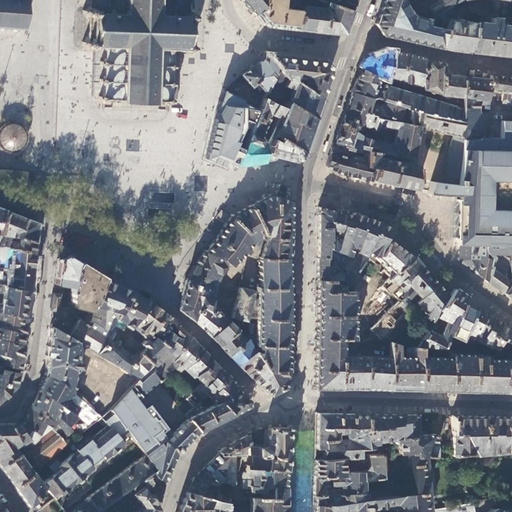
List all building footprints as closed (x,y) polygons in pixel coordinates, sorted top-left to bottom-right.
[(15,31),(17,32),(17,29),(24,29),(27,0),(0,0),(0,27),(2,27),(1,30),(4,31),(4,28),(15,28),(15,31)] [(88,0),(88,8),(87,8),(87,9),(85,9),(85,11),(83,11),(83,15),(85,15),(85,17),(86,17),(85,32),(85,41),(84,41),(83,44),(82,43),(81,48),(83,48),(83,49),(85,49),(85,51),(89,51),(90,49),(92,49),(95,49),(95,48),(103,48),(102,62),(98,62),(98,67),(102,67),(102,79),(98,79),(97,84),(102,85),(101,97),(97,97),(97,101),(101,101),(101,109),(104,109),(104,101),(165,103),(164,111),(167,111),(168,103),(171,103),(171,99),(167,99),(168,86),(172,86),(172,81),(168,81),(168,68),(173,68),(173,64),(169,63),(169,51),(177,51),(177,52),(180,52),(180,53),(182,53),(182,54),(187,54),(187,52),(188,52),(188,50),(190,50),(190,46),(189,46),(189,44),(187,44),(188,36),(188,21),(190,21),(190,19),(192,19),(192,15),(190,15),(190,13),(188,13),(188,11),(186,11),(187,3),(191,3),(190,0),(88,0)] [(241,0),(242,1),(243,0),(246,0),(261,13),(261,8),(261,0),(241,0)] [(294,32),(301,11),(280,9),(281,0),(261,0),(261,8),(261,13),(255,18),(265,29),(294,32)] [(354,0),(281,0),(280,9),(301,11),(304,0),(310,0),(350,15),(354,0)] [(346,28),(350,15),(310,0),(304,0),(301,11),(294,32),(313,34),(340,36),(345,32),(346,28)] [(400,5),(406,4),(413,0),(382,0),(382,3),(375,23),(375,25),(398,12),(397,9),(400,5)] [(441,0),(429,7),(433,16),(450,6),(460,0),(441,0)] [(479,0),(463,0),(464,0),(463,1),(464,4),(465,5),(468,6),(470,13),(477,14),(479,0)] [(479,0),(477,14),(475,24),(469,51),(477,52),(500,55),(511,56),(511,3),(489,0),(479,0)] [(398,12),(375,25),(377,29),(379,32),(402,19),(403,20),(409,20),(412,18),(412,17),(409,11),(406,4),(400,5),(397,9),(398,12)] [(433,16),(429,7),(412,17),(412,18),(409,20),(403,20),(402,19),(379,32),(380,34),(390,36),(413,41),(439,46),(446,21),(450,6),(433,16)] [(446,21),(439,46),(451,48),(469,51),(475,24),(455,19),(454,22),(446,21)] [(386,80),(391,52),(383,52),(373,55),(369,56),(366,61),(361,69),(379,76),(386,80)] [(422,90),(425,59),(410,56),(391,52),(386,80),(422,90)] [(279,66),(271,56),(267,56),(263,55),(241,74),(250,87),(256,84),(263,95),(279,66)] [(303,87),(320,99),(330,69),(328,66),(326,62),(298,59),(271,56),(279,66),(289,77),(295,82),(298,77),(309,79),(303,87)] [(441,95),(443,74),(443,64),(434,62),(425,59),(422,90),(441,95)] [(261,99),(263,99),(277,105),(280,99),(277,98),(284,85),(292,88),(287,102),(313,119),(317,109),(320,99),(303,87),(295,82),(289,77),(279,66),(263,95),(261,99)] [(379,76),(361,69),(358,74),(355,80),(353,87),(351,93),(371,99),(371,98),(382,102),(384,92),(375,89),(379,76)] [(462,98),(463,77),(454,75),(443,74),(441,95),(444,96),(445,91),(450,91),(450,97),(462,98)] [(511,78),(503,77),(488,75),(488,80),(488,90),(502,92),(501,104),(511,104),(511,78)] [(488,104),(488,90),(488,80),(474,78),(463,77),(462,98),(462,102),(462,109),(478,109),(478,104),(488,104)] [(385,88),(384,92),(382,102),(384,102),(384,103),(403,109),(403,107),(407,108),(461,123),(462,111),(385,88)] [(234,165),(257,112),(244,102),(244,99),(224,90),(219,104),(207,157),(225,164),(230,165),(234,165)] [(371,99),(351,93),(349,100),(346,108),(380,118),(381,115),(399,120),(400,117),(403,109),(384,103),(383,108),(370,104),(371,99)] [(279,106),(277,105),(263,99),(257,112),(234,165),(249,164),(263,162),(265,153),(268,144),(270,139),(272,134),(277,123),(279,118),(284,108),(279,106)] [(309,134),(313,119),(287,102),(286,102),(285,104),(284,108),(279,118),(289,122),(286,127),(277,123),(272,134),(278,138),(302,152),(303,151),(309,134)] [(380,118),(346,108),(344,113),(342,119),(360,125),(376,131),(377,126),(395,131),(399,120),(381,115),(380,118)] [(403,118),(400,117),(399,120),(395,131),(394,135),(394,142),(397,143),(396,146),(393,156),(402,158),(413,160),(417,132),(423,133),(424,128),(452,135),(448,154),(460,157),(462,138),(462,137),(459,135),(461,126),(461,123),(407,108),(410,124),(402,121),(403,118)] [(478,109),(462,109),(462,111),(461,123),(461,126),(478,128),(478,131),(488,131),(489,114),(478,114),(478,109)] [(360,125),(342,119),(339,128),(333,143),(365,151),(377,153),(384,155),(384,154),(393,156),(396,146),(375,141),(375,140),(362,138),(362,136),(360,136),(356,133),(360,125)] [(460,157),(457,185),(430,181),(430,188),(430,192),(458,194),(458,198),(457,198),(456,206),(456,210),(455,239),(456,239),(456,243),(458,244),(484,244),(488,249),(494,254),(511,254),(511,251),(511,249),(511,245),(511,241),(511,240),(511,120),(510,121),(501,121),(501,138),(492,138),(479,137),(479,139),(462,138),(460,157)] [(23,147),(19,125),(0,129),(5,151),(23,147)] [(478,128),(461,126),(459,135),(462,137),(479,137),(492,138),(492,131),(488,131),(478,131),(478,128)] [(301,155),(302,152),(278,138),(276,141),(270,139),(268,144),(265,153),(276,156),(283,158),(293,160),(301,155)] [(365,151),(333,143),(331,148),(329,154),(364,161),(365,151)] [(374,169),(371,180),(393,185),(416,190),(417,186),(418,181),(416,161),(413,160),(402,158),(402,160),(404,161),(404,164),(376,158),(377,153),(365,151),(364,161),(364,167),(374,169)] [(276,156),(265,153),(263,162),(275,159),(276,156)] [(364,161),(329,154),(325,167),(342,174),(344,174),(349,175),(371,180),(374,169),(364,167),(364,161)] [(261,198),(249,205),(263,235),(267,235),(262,250),(259,257),(289,258),(289,252),(289,243),(290,216),(290,200),(280,197),(269,194),(261,198)] [(239,210),(230,215),(252,241),(263,235),(249,205),(239,210)] [(318,208),(318,216),(329,217),(329,230),(339,231),(343,214),(335,212),(331,211),(318,208)] [(15,237),(35,241),(37,223),(18,216),(5,210),(1,222),(0,226),(0,234),(10,236),(11,230),(13,230),(13,232),(15,232),(14,237),(15,237)] [(354,213),(353,216),(349,237),(344,253),(344,255),(348,257),(353,241),(359,243),(367,218),(362,216),(360,215),(354,213)] [(348,215),(343,214),(339,231),(338,238),(335,251),(344,253),(349,237),(353,216),(348,215)] [(215,237),(238,256),(252,241),(230,215),(222,226),(214,236),(215,237)] [(317,234),(317,250),(331,250),(334,253),(335,251),(338,238),(335,238),(335,239),(334,239),(334,241),(328,241),(329,230),(329,217),(318,216),(317,234)] [(372,219),(367,218),(359,243),(355,253),(364,257),(367,252),(380,222),(372,219)] [(385,224),(380,222),(367,252),(377,258),(386,238),(391,227),(385,224)] [(0,247),(33,253),(34,247),(35,241),(15,237),(15,240),(16,241),(16,244),(9,243),(10,236),(0,234),(0,247)] [(210,243),(203,251),(218,258),(218,257),(230,265),(238,256),(215,237),(210,243)] [(393,243),(386,238),(377,258),(382,263),(385,258),(388,261),(386,263),(388,265),(387,266),(394,273),(413,257),(393,243)] [(355,253),(359,243),(353,241),(348,257),(352,258),(355,253)] [(484,244),(458,244),(458,261),(487,282),(490,269),(493,259),(491,258),(484,258),(484,244)] [(8,287),(29,290),(31,291),(33,270),(34,253),(33,253),(0,247),(0,266),(4,267),(4,273),(10,274),(9,279),(7,279),(7,277),(0,275),(0,284),(6,286),(6,284),(8,284),(8,287)] [(317,258),(329,258),(334,253),(331,250),(317,250),(317,258)] [(199,256),(193,265),(209,271),(218,258),(203,251),(199,256)] [(355,253),(352,258),(343,275),(340,275),(338,275),(338,281),(344,283),(348,286),(364,257),(355,253)] [(70,256),(67,254),(57,258),(54,284),(70,286),(74,267),(79,262),(70,256)] [(341,261),(344,255),(331,258),(334,267),(341,261)] [(341,261),(334,267),(340,275),(343,275),(352,258),(348,257),(344,255),(341,261)] [(288,290),(289,258),(259,257),(259,284),(256,284),(256,301),(254,301),(254,305),(256,306),(255,317),(288,318),(288,290)] [(360,294),(379,272),(371,267),(373,264),(364,257),(348,286),(360,294)] [(417,261),(413,257),(394,273),(390,277),(385,281),(387,283),(392,279),(396,284),(402,278),(405,282),(422,267),(417,261)] [(316,273),(316,280),(332,281),(336,281),(337,275),(334,275),(334,267),(331,258),(329,258),(317,258),(316,273)] [(86,266),(79,262),(74,267),(70,286),(70,301),(73,302),(72,306),(82,309),(88,311),(90,306),(91,307),(93,307),(94,306),(94,305),(103,280),(104,277),(93,270),(86,266)] [(189,272),(187,275),(213,284),(217,274),(209,271),(193,265),(189,272)] [(428,274),(422,267),(405,282),(399,287),(403,292),(400,295),(404,298),(406,300),(409,298),(410,300),(416,294),(421,298),(437,284),(428,274)] [(385,281),(390,277),(382,269),(379,272),(360,294),(358,295),(364,303),(381,286),(385,281)] [(490,269),(487,282),(504,295),(511,284),(490,269)] [(206,303),(208,299),(213,284),(187,275),(186,277),(182,291),(177,309),(191,319),(192,319),(199,299),(206,303)] [(116,286),(103,280),(94,305),(102,309),(105,304),(111,307),(110,310),(119,314),(133,292),(126,289),(116,286)] [(313,388),(339,389),(339,356),(340,356),(341,342),(349,343),(349,340),(352,340),(352,292),(344,292),(344,288),(341,288),(341,286),(332,285),(332,281),(316,280),(315,321),(315,325),(313,373),(313,388)] [(0,312),(24,319),(26,305),(29,290),(8,287),(6,286),(0,284),(0,293),(3,294),(1,304),(0,303),(0,312)] [(440,288),(437,284),(421,298),(417,302),(427,313),(425,314),(433,319),(436,314),(448,297),(440,288)] [(372,311),(390,294),(381,286),(364,303),(372,311)] [(231,318),(244,321),(245,317),(255,317),(256,306),(254,305),(254,301),(251,300),(252,291),(239,287),(231,318)] [(454,289),(448,297),(436,314),(448,320),(441,338),(423,336),(416,347),(420,347),(442,348),(448,335),(462,303),(464,297),(459,293),(456,290),(454,289)] [(140,297),(133,292),(119,314),(114,322),(123,327),(124,326),(128,329),(130,327),(146,301),(140,297)] [(60,295),(53,293),(52,302),(51,310),(56,311),(58,307),(60,295)] [(377,315),(396,297),(392,293),(390,294),(372,311),(377,315)] [(381,319),(400,302),(396,297),(377,315),(381,319)] [(213,313),(215,311),(208,299),(206,303),(199,299),(192,319),(195,322),(199,325),(213,312),(213,313)] [(149,303),(146,301),(130,327),(133,329),(145,338),(144,340),(148,343),(153,336),(149,332),(163,313),(156,308),(149,303)] [(409,309),(402,301),(400,302),(400,308),(405,314),(409,309)] [(372,328),(381,338),(405,314),(400,308),(400,302),(381,319),(372,328)] [(477,311),(462,303),(448,335),(463,341),(477,311)] [(90,306),(88,311),(83,323),(106,336),(108,332),(114,322),(119,314),(110,310),(109,312),(102,309),(94,305),(94,306),(93,307),(91,307),(90,306)] [(88,311),(82,309),(77,319),(83,323),(88,311)] [(209,336),(211,334),(216,329),(225,321),(215,311),(213,313),(213,312),(199,325),(204,330),(209,336)] [(479,344),(492,318),(484,314),(477,311),(463,341),(479,344)] [(0,328),(24,335),(27,319),(24,319),(0,312),(0,328)] [(167,315),(163,313),(149,332),(153,336),(169,348),(172,344),(168,341),(173,335),(162,331),(165,325),(166,324),(165,323),(170,318),(167,315)] [(287,345),(288,318),(255,317),(245,317),(244,321),(244,335),(248,335),(255,336),(255,345),(257,348),(260,348),(260,353),(255,353),(260,361),(266,370),(286,370),(287,345)] [(67,336),(71,329),(54,318),(50,326),(67,336)] [(180,327),(170,318),(165,323),(166,324),(165,325),(175,334),(173,335),(168,341),(172,344),(169,348),(164,353),(169,357),(165,363),(159,359),(152,365),(152,367),(158,372),(155,376),(161,382),(169,373),(174,367),(175,368),(179,363),(182,362),(184,359),(183,357),(195,343),(187,334),(180,327)] [(489,347),(502,322),(496,320),(492,318),(479,344),(488,348),(489,347)] [(96,353),(106,336),(83,323),(77,319),(71,329),(67,336),(80,344),(96,353)] [(226,339),(236,331),(225,321),(216,329),(226,339)] [(123,327),(114,322),(108,332),(115,336),(116,336),(123,327)] [(500,346),(509,330),(510,328),(506,325),(502,322),(489,347),(497,351),(500,346)] [(67,336),(50,326),(47,345),(46,345),(46,348),(47,348),(46,352),(46,355),(45,355),(45,357),(46,357),(43,375),(44,376),(70,390),(74,367),(79,368),(82,366),(83,363),(76,361),(80,344),(67,336)] [(0,341),(23,347),(24,335),(0,328),(0,341)] [(226,339),(216,329),(211,334),(216,339),(221,344),(226,339)] [(511,332),(509,330),(500,346),(507,352),(511,353),(511,332)] [(244,340),(242,338),(236,331),(226,339),(221,344),(218,346),(223,350),(228,355),(244,340)] [(111,341),(115,336),(108,332),(106,336),(96,353),(125,368),(133,358),(130,355),(111,341)] [(233,360),(238,365),(253,350),(248,338),(248,335),(244,335),(242,336),(242,338),(244,340),(228,355),(233,360)] [(139,353),(150,363),(152,365),(159,359),(164,353),(169,348),(153,336),(148,343),(144,340),(141,344),(145,348),(139,353)] [(0,357),(21,363),(23,347),(0,341),(0,357)] [(403,390),(420,390),(420,357),(420,347),(416,347),(414,347),(413,357),(398,357),(398,344),(390,342),(390,344),(390,356),(390,390),(403,390)] [(199,346),(195,343),(183,357),(184,359),(182,362),(179,363),(175,368),(180,371),(182,368),(202,350),(199,346)] [(205,354),(202,350),(182,368),(191,375),(194,373),(209,358),(205,354)] [(248,374),(260,361),(255,353),(253,350),(238,365),(243,369),(248,374)] [(133,358),(125,368),(134,374),(137,377),(150,363),(139,353),(138,355),(133,351),(130,355),(133,358)] [(502,392),(503,364),(503,359),(487,359),(487,355),(478,355),(447,354),(447,358),(420,357),(420,390),(458,391),(491,391),(502,392)] [(364,389),(365,356),(340,356),(339,356),(339,389),(349,389),(364,389)] [(373,389),(390,390),(390,356),(365,356),(364,389),(373,389)] [(0,357),(0,361),(2,362),(1,365),(20,369),(21,363),(0,357)] [(214,362),(209,358),(194,373),(202,383),(218,367),(214,362)] [(258,383),(266,370),(260,361),(248,374),(253,378),(258,383)] [(0,364),(0,382),(15,387),(16,386),(19,374),(0,369),(1,365),(0,364)] [(502,392),(509,393),(511,383),(511,365),(503,364),(502,392)] [(186,443),(198,431),(187,418),(175,429),(172,433),(167,428),(168,427),(149,402),(148,403),(142,395),(156,383),(158,385),(161,382),(155,376),(158,372),(152,367),(109,408),(109,410),(134,441),(141,452),(154,468),(151,470),(155,476),(163,480),(168,471),(176,453),(186,443)] [(223,371),(218,367),(202,383),(203,384),(196,391),(199,394),(203,391),(207,395),(227,375),(223,371)] [(270,394),(270,395),(278,392),(285,388),(286,384),(286,370),(266,370),(258,383),(263,389),(270,394)] [(190,394),(169,373),(161,382),(188,410),(193,407),(186,399),(190,394)] [(231,379),(227,375),(207,395),(211,400),(209,401),(209,407),(219,401),(234,386),(237,384),(231,379)] [(70,390),(44,376),(37,393),(51,399),(57,403),(70,414),(76,407),(66,400),(69,393),(70,390)] [(0,400),(6,395),(15,387),(0,382),(0,400)] [(234,386),(219,401),(231,415),(240,410),(248,406),(250,402),(242,394),(234,386)] [(74,418),(70,414),(57,403),(51,399),(37,393),(34,398),(32,403),(44,409),(56,416),(67,425),(74,418)] [(219,401),(209,407),(195,413),(193,407),(188,410),(184,414),(187,418),(198,431),(210,425),(231,415),(219,401)] [(44,409),(32,403),(30,406),(29,408),(41,415),(51,421),(61,430),(66,434),(71,429),(67,425),(56,416),(44,409)] [(41,415),(29,408),(28,411),(27,412),(27,413),(46,424),(49,427),(50,429),(56,435),(61,430),(51,421),(41,415)] [(40,483),(52,498),(54,499),(92,469),(95,464),(98,461),(105,458),(124,443),(126,443),(129,444),(134,441),(109,410),(96,420),(103,427),(93,436),(86,428),(71,440),(69,442),(65,445),(64,446),(71,453),(61,461),(54,454),(43,462),(51,473),(44,478),(44,479),(40,483)] [(46,424),(27,413),(24,418),(22,422),(11,423),(27,438),(18,444),(22,451),(30,444),(37,437),(49,427),(46,424)] [(365,432),(365,413),(353,413),(329,413),(315,413),(315,418),(314,428),(314,447),(322,446),(322,441),(333,439),(333,433),(344,432),(347,432),(365,432)] [(397,428),(399,414),(383,414),(365,413),(365,432),(365,446),(378,444),(377,439),(393,438),(394,443),(397,443),(397,436),(397,428)] [(408,414),(399,414),(397,428),(397,436),(397,443),(398,453),(408,452),(413,452),(413,456),(423,455),(433,455),(434,435),(431,434),(415,435),(415,414),(408,414)] [(504,445),(505,416),(489,415),(472,415),(451,415),(450,437),(450,454),(472,453),(472,451),(486,451),(486,452),(504,451),(504,445)] [(27,438),(11,423),(0,422),(0,456),(13,448),(18,444),(27,438)] [(251,459),(251,464),(251,466),(284,469),(285,469),(286,456),(287,428),(266,427),(265,446),(259,446),(247,447),(251,459)] [(54,454),(64,446),(65,445),(56,435),(50,429),(38,439),(24,453),(34,469),(43,462),(54,454)] [(220,449),(216,452),(219,454),(234,454),(242,455),(243,442),(253,437),(252,432),(246,435),(234,442),(220,449)] [(322,446),(314,447),(314,453),(313,459),(341,457),(346,457),(358,456),(357,448),(365,446),(365,432),(347,432),(344,432),(344,439),(333,439),(322,441),(322,446)] [(13,448),(0,456),(0,467),(2,470),(13,486),(30,472),(13,448)] [(130,487),(140,479),(151,470),(154,468),(141,452),(139,454),(141,457),(77,505),(82,511),(108,511),(110,511),(126,500),(125,499),(134,492),(130,487)] [(210,459),(201,468),(214,481),(214,483),(218,483),(234,483),(234,454),(219,454),(216,452),(210,459)] [(413,452),(408,452),(410,484),(392,486),(392,491),(397,491),(397,496),(390,497),(369,499),(370,509),(392,507),(392,511),(416,511),(428,510),(423,455),(413,456),(413,452)] [(341,457),(313,459),(313,469),(313,477),(324,476),(338,475),(344,475),(344,471),(360,471),(361,481),(362,480),(381,477),(379,455),(376,454),(358,456),(346,457),(346,461),(341,461),(341,457)] [(265,485),(284,485),(284,477),(284,469),(251,466),(251,464),(240,464),(241,488),(249,488),(249,497),(256,497),(256,495),(254,495),(254,491),(262,491),(264,491),(265,485)] [(191,477),(185,492),(214,499),(217,487),(218,483),(214,483),(214,481),(201,468),(191,477)] [(148,482),(155,476),(151,470),(140,479),(144,485),(148,482)] [(324,476),(313,477),(313,486),(312,494),(367,490),(366,484),(362,484),(362,480),(361,481),(360,471),(344,471),(344,475),(338,475),(337,481),(338,481),(338,485),(324,485),(324,476)] [(30,472),(13,486),(21,497),(28,507),(42,495),(36,486),(40,483),(31,472),(30,472)] [(162,483),(163,480),(155,476),(148,482),(156,494),(162,494),(162,490),(164,484),(162,483)] [(162,502),(162,494),(156,494),(148,482),(144,485),(142,486),(158,508),(162,502)] [(262,497),(283,497),(284,491),(284,485),(265,485),(264,491),(262,491),(262,497)] [(110,511),(156,511),(158,508),(142,486),(134,492),(125,499),(126,500),(110,511)] [(232,491),(217,487),(214,499),(224,501),(230,497),(239,497),(241,497),(241,491),(232,489),(232,491)] [(367,490),(312,494),(312,499),(312,504),(369,499),(390,497),(389,487),(385,487),(385,488),(367,490)] [(214,499),(185,492),(175,511),(212,511),(213,507),(225,508),(225,501),(224,501),(214,499)] [(511,511),(511,492),(510,493),(509,510),(491,509),(488,511),(511,511)] [(282,511),(283,497),(262,497),(256,497),(249,497),(248,497),(248,509),(246,509),(246,511),(248,511),(247,511),(231,511),(232,506),(234,504),(239,504),(239,497),(230,497),(224,501),(225,501),(225,508),(224,511),(282,511)] [(52,498),(34,511),(61,511),(63,511),(54,499),(52,498)] [(369,499),(312,504),(311,511),(332,511),(341,510),(341,511),(369,511),(370,509),(369,499)] [(471,511),(470,503),(428,510),(416,511),(471,511)]
